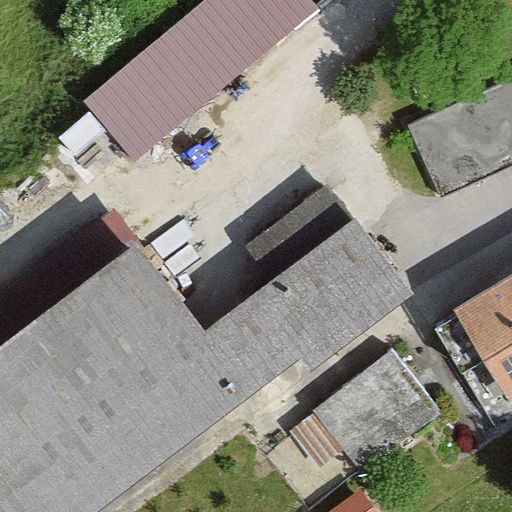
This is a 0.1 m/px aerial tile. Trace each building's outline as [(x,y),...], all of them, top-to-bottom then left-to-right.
[(318,0),(191,0),(83,89),(135,151),(319,1),(318,0)] [(511,80),(409,126),(439,193),(511,160),(511,80)] [(150,239),(0,346),(0,511),(82,511),(404,282),(360,221),(212,327),(150,239)] [(511,261),(469,285),(511,359),(511,261)] [(334,469),(439,392),(397,335),(291,412),(334,469)] [(314,505),(317,511),(387,511),(391,510),(369,472),(314,505)]
